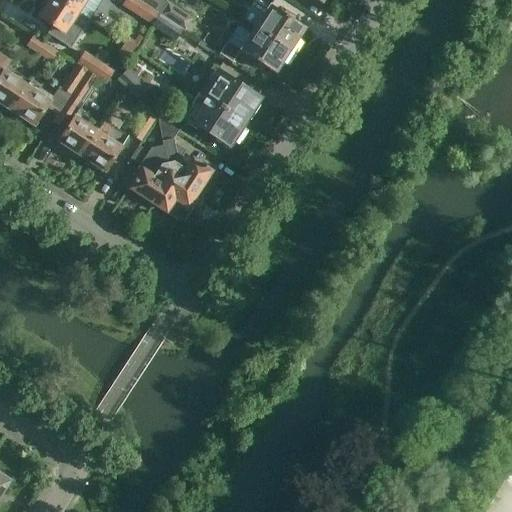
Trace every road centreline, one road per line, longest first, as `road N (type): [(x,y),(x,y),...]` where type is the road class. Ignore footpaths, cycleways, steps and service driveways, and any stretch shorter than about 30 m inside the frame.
road 1 (residential): [(0,174),(184,294),(383,0)]
road 2 (residential): [(47,511),(81,461),(0,408)]
